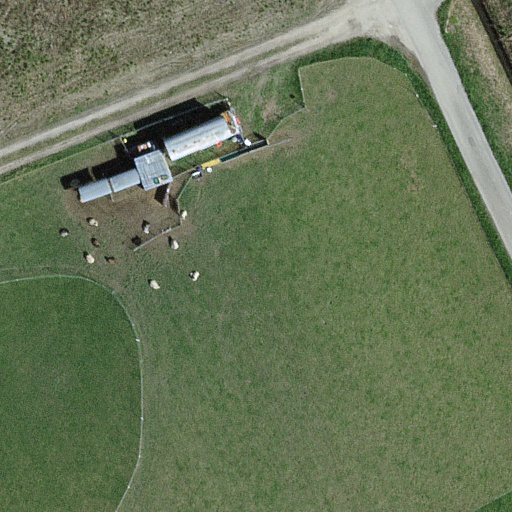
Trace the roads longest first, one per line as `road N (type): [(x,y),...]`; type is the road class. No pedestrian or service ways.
road 1 (track): [(0,165),(403,0)]
road 2 (residential): [(511,223),(406,0)]
